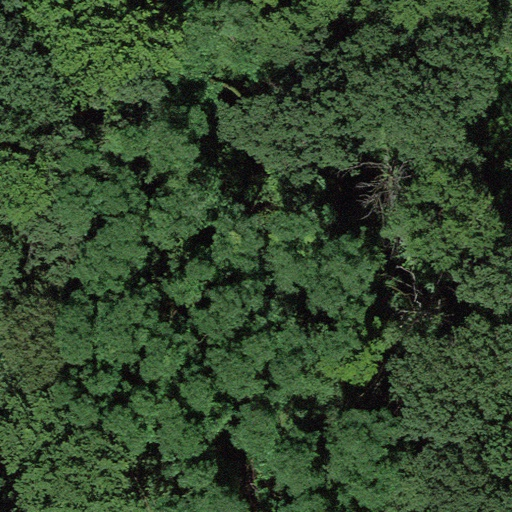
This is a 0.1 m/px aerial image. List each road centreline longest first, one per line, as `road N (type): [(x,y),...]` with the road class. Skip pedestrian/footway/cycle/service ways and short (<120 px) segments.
road 1 (track): [(316,0),(0,438)]
road 2 (track): [(411,511),(350,279),(351,114),(396,0)]
road 3 (track): [(228,114),(159,124),(102,111),(43,69),(22,0)]
